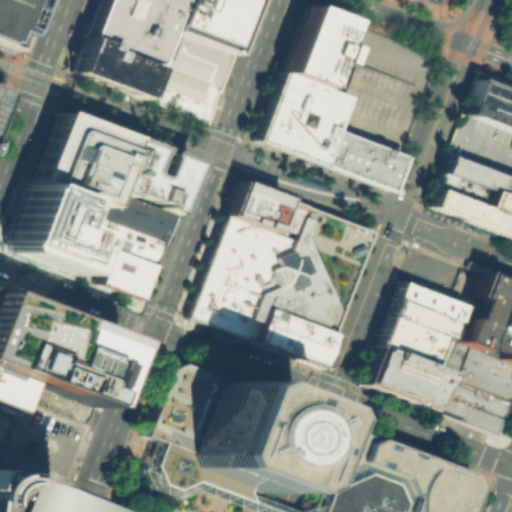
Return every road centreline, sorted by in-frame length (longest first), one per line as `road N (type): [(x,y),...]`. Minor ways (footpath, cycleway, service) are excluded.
road 1 (secondary): [(84,506),(250,63)]
road 2 (residential): [(31,86),(228,168),(393,219)]
road 3 (tertiary): [(417,430),(62,294)]
road 4 (residential): [(461,41),(393,219)]
road 5 (residential): [(393,219),(326,396)]
road 6 (secondary): [(63,0),(0,167)]
road 7 (residential): [(393,219),(511,264)]
road 8 (tertiary): [(326,396),(280,511)]
